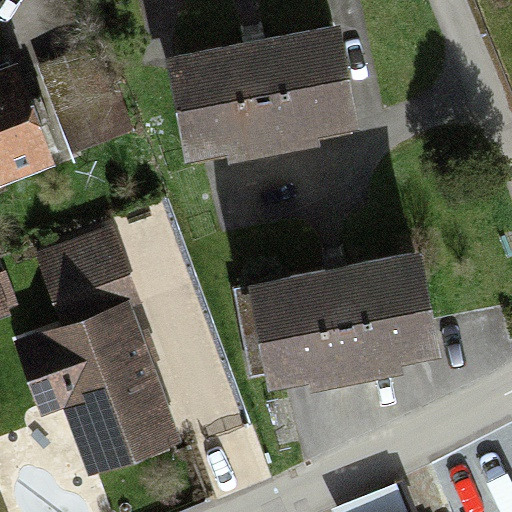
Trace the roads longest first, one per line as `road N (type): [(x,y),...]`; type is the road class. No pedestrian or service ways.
road 1 (residential): [(238,511),(511,386)]
road 2 (residential): [(511,183),(434,0)]
